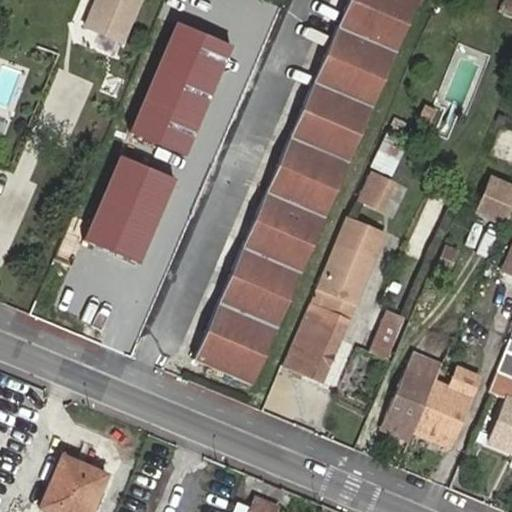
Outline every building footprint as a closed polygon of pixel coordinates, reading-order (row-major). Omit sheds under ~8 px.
[(141,0),(94,0),(82,30),(123,47),(141,0)] [(349,0),(193,360),(252,387),(418,0),(349,0)] [(384,130),(368,166),(389,175),(405,139),(384,130)] [(369,174),(358,203),(392,217),(404,188),(369,174)] [(511,205),(511,188),(491,180),(477,212),(504,224),(511,205)] [(385,234),(348,220),(285,372),(322,388),(385,234)] [(511,234),(496,269),(511,276),(511,234)] [(434,265),(448,270),(456,249),(442,244),(434,265)] [(365,350),(385,359),(404,318),(384,309),(365,350)] [(511,355),(506,353),(497,374),(511,380),(511,355)] [(384,392),(374,416),(447,447),(476,377),(456,368),(452,374),(404,354),(396,371),(406,376),(396,397),(384,392)] [(511,380),(497,374),(487,397),(504,405),(486,448),(511,458),(511,380)] [(62,459),(39,509),(46,511),(93,511),(109,475),(89,465),(88,469),(62,459)] [(274,511),(276,508),(254,499),(249,511),(274,511)]
